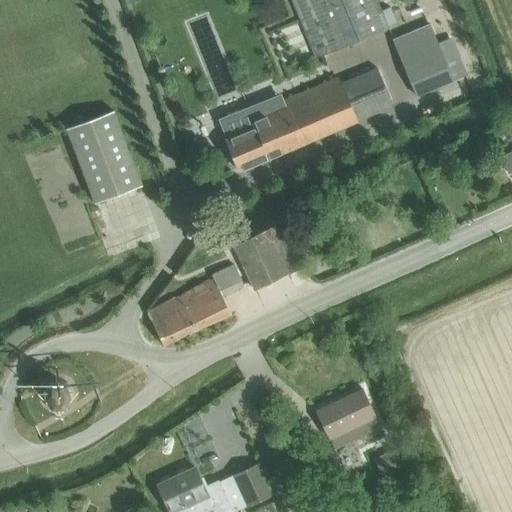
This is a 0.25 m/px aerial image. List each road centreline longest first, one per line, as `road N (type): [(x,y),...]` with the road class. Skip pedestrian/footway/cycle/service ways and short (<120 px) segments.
road 1 (tertiary): [(511,214),(175,372)]
road 2 (tertiary): [(175,372),(108,345),(44,349),(22,365),(0,408)]
road 3 (tertiary): [(0,466),(75,443),(175,372)]
